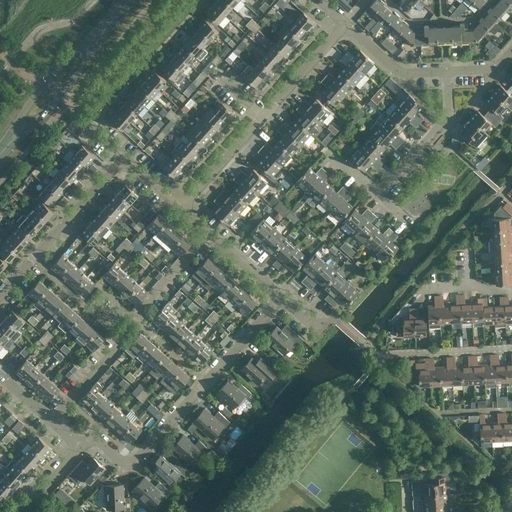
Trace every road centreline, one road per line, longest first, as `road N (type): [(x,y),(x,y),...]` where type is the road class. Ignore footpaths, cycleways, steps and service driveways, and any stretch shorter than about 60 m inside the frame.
road 1 (residential): [(80,447),(89,442),(135,463),(283,299)]
road 2 (secondary): [(0,159),(135,0)]
road 3 (secondary): [(125,0),(44,83),(0,148)]
road 4 (residential): [(0,294),(126,160)]
road 5 (residential): [(375,194),(449,114),(446,72)]
road 6 (residential): [(180,208),(264,115)]
road 7 (residential): [(264,115),(348,23)]
